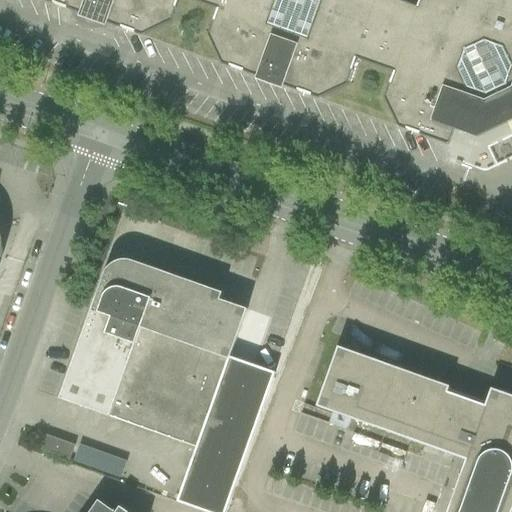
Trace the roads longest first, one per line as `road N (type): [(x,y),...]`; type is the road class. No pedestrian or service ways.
road 1 (unclassified): [(511,288),(97,139)]
road 2 (unclassified): [(0,413),(97,139)]
road 3 (unknown): [(0,444),(143,511)]
